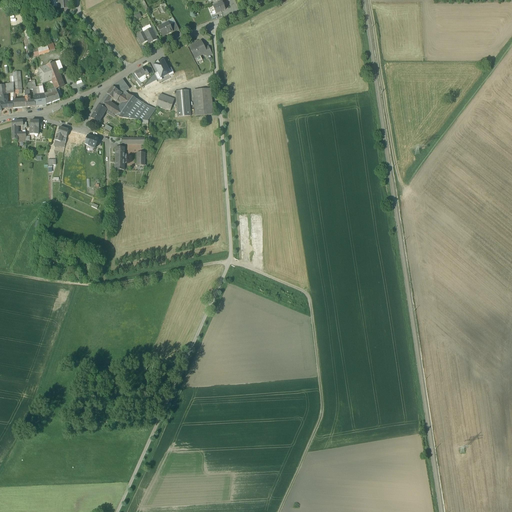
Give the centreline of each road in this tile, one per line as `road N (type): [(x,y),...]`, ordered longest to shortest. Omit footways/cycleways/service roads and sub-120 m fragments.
road 1 (track): [(279,511),(322,413),(308,295),(229,262)]
road 2 (track): [(117,511),(228,263)]
road 3 (track): [(229,262),(212,23)]
road 4 (track): [(110,185),(104,285),(228,263)]
road 5 (track): [(370,0),(394,163),(409,190)]
road 6 (residential): [(212,23),(102,90)]
